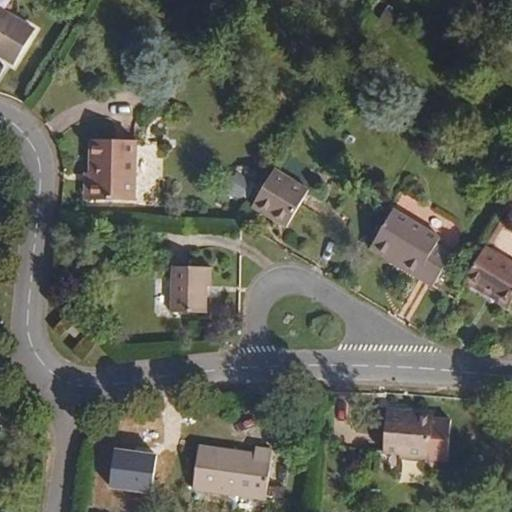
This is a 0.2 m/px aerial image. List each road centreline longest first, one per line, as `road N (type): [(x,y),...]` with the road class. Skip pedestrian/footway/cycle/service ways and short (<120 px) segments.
road 1 (residential): [(76,387),(51,378),(30,336),(38,178),(28,134),(0,121)]
road 2 (residential): [(462,374),(382,340),(328,295),(293,283),(263,294),(249,372)]
road 3 (residential): [(462,374),(249,372)]
road 4 (residential): [(249,372),(76,387)]
road 5 (residential): [(76,387),(55,511)]
